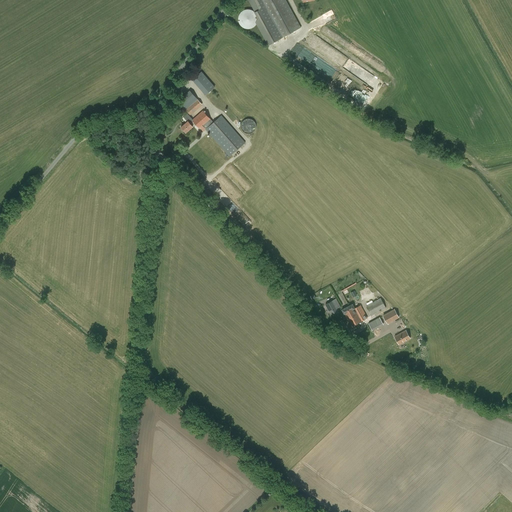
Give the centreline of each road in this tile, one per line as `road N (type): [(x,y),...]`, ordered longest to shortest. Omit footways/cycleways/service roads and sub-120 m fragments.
road 1 (unclassified): [(319,511),(170,396),(142,358),(162,100)]
road 2 (unclassified): [(0,222),(81,131),(162,100)]
road 3 (track): [(122,511),(142,358)]
road 4 (unclassified): [(162,100),(231,0)]
